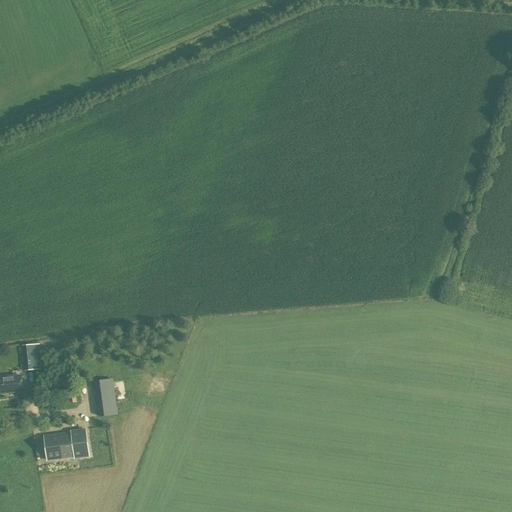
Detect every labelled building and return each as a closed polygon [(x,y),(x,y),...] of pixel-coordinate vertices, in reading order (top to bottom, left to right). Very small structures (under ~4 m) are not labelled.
[(41,344),(24,344),(24,370),(41,369),(41,344)] [(0,393),(22,391),(21,376),(0,378),(0,393)] [(96,387),(99,414),(118,413),(116,400),(114,385),(96,387)] [(71,433),(66,434),(69,457),(75,457),(75,458),(89,456),(85,430),(71,431),(71,433)] [(48,460),(69,457),(66,434),(44,437),(48,460)]
